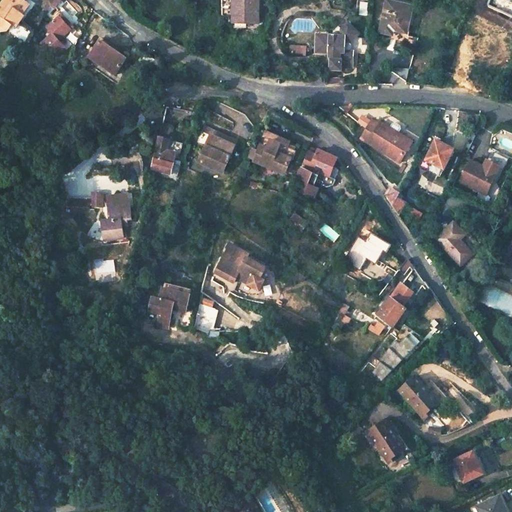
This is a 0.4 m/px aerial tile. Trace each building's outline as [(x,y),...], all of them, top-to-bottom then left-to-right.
[(0,0),(0,27),(5,28),(10,22),(11,23),(28,2),(25,0),(0,0)] [(46,0),(31,0),(42,10),(46,0)] [(256,0),(235,0),(235,34),(257,35),(256,0)] [(358,1),(357,17),(369,18),(371,2),(358,1)] [(412,9),(389,3),(381,35),(392,37),(393,32),(407,34),(412,9)] [(74,31),(61,13),(45,25),(52,34),(42,41),(53,55),(63,47),(59,42),(74,31)] [(333,67),(353,68),(354,52),(348,51),(348,48),(352,44),(350,42),(359,32),(349,22),(342,29),(339,26),(333,32),(332,37),(317,36),(317,41),(318,41),(318,47),(317,47),(316,47),(316,53),(328,54),(328,58),(334,58),(333,67)] [(123,56),(96,39),(87,55),(114,72),(123,56)] [(306,47),(289,46),(289,55),(305,56),(306,47)] [(154,58),(146,52),(141,59),(150,64),(154,58)] [(412,69),(397,68),(394,86),(408,85),(412,69)] [(286,73),(268,72),(267,79),(285,81),(286,73)] [(179,107),(165,105),(162,121),(185,127),(190,103),(181,101),(179,107)] [(235,134),(202,121),(199,126),(212,132),(208,141),(205,139),(199,155),(224,165),(235,134)] [(373,126),(367,123),(356,141),(395,163),(406,145),(373,126)] [(408,141),(375,123),(373,126),(406,145),(408,141)] [(294,147),(263,133),(250,163),(272,171),(274,167),(283,172),(287,163),(290,164),(296,153),(292,151),(294,147)] [(167,138),(160,137),(158,139),(154,159),(161,160),(160,164),(164,165),(165,161),(171,163),(174,152),(177,152),(178,146),(166,144),(167,138)] [(453,151),(435,141),(425,160),(444,170),(453,151)] [(336,158),(317,150),(316,152),(309,148),(303,160),(298,169),(294,180),(292,184),(318,192),(326,196),(333,179),(328,177),(336,158)] [(493,154),(488,164),(499,169),(503,160),(493,154)] [(459,182),(476,190),(479,191),(480,189),(487,192),(499,169),(488,164),(486,169),(470,161),(459,182)] [(126,181),(107,187),(112,209),(105,211),(110,231),(128,226),(125,217),(123,209),(128,207),(134,206),(126,181)] [(97,187),(101,200),(107,199),(104,186),(97,187)] [(404,201),(395,195),(391,203),(398,213),(404,201)] [(467,236),(451,222),(437,241),(464,265),(476,250),(463,239),(467,236)] [(387,244),(369,232),(359,250),(376,260),(387,244)] [(239,255),(220,250),(215,268),(211,280),(226,284),(230,271),(235,272),(233,281),(248,285),(252,273),(258,275),(261,263),(238,258),(239,255)] [(411,263),(407,257),(398,271),(403,275),(411,263)] [(402,283),(416,294),(420,287),(424,282),(412,266),(402,283)] [(181,288),(161,283),(159,295),(152,294),(148,310),(158,312),(156,325),(169,328),(173,307),(184,309),(187,298),(179,296),(181,288)] [(405,307),(390,295),(376,314),(380,318),(375,325),(370,321),(364,327),(379,338),(388,325),(391,327),(405,307)] [(214,328),(219,301),(204,299),(199,326),(214,328)] [(350,307),(343,302),(335,316),(341,321),(345,313),(350,307)] [(400,342),(371,369),(382,381),(423,344),(411,331),(400,342)] [(421,377),(406,392),(433,419),(441,412),(439,410),(446,403),(421,377)] [(402,413),(385,429),(411,457),(421,449),(418,445),(425,439),(402,413)] [(477,449),(458,457),(469,480),(488,472),(477,449)] [(505,511),(495,492),(472,502),(476,511),(505,511)]
